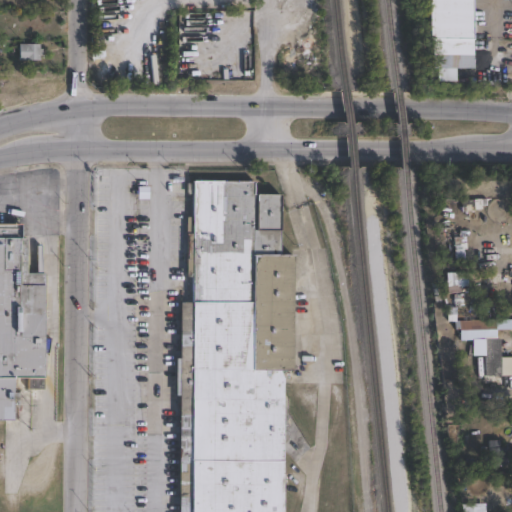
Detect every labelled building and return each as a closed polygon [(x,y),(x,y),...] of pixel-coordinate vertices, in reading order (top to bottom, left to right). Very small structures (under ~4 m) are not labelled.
[(466,0),(466,33),(465,33),(465,62),(450,62),(450,74),(432,74),(432,61),(428,61),(428,33),(425,33),(425,0),(466,0)] [(41,44),(41,49),(44,49),(44,55),(41,55),(41,60),(21,60),(21,43),(41,44)] [(248,176),(248,189),(274,189),(275,189),(275,192),(274,244),(274,250),(287,250),(286,366),(277,366),(277,379),(275,511),(172,511),(173,391),(168,391),(169,354),(173,354),(174,297),(186,298),(186,272),(179,271),(180,229),(186,229),(186,225),(178,225),(178,212),(184,212),(185,189),(179,189),(179,178),(186,178),(186,176),(248,176)] [(0,222),(24,223),(24,237),(28,237),(28,273),(43,273),(47,273),(47,378),(15,378),(15,421),(5,421),(0,420),(0,222)] [(501,342),(501,344),(511,344),(511,349),(501,349),(501,360),(511,360),(511,379),(485,379),(484,342),(501,342)] [(500,443),(499,450),(506,450),(506,469),(488,469),(489,443),(500,443)]
